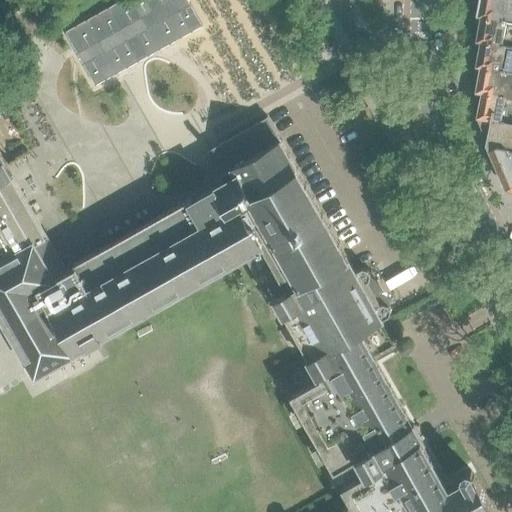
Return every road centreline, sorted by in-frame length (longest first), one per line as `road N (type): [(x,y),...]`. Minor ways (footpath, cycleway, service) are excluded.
road 1 (residential): [(489,237),(454,174),(436,108),(425,0)]
road 2 (unknown): [(325,0),(377,99),(436,108)]
